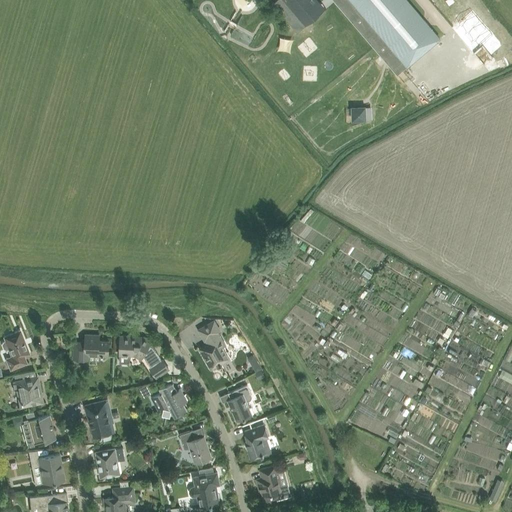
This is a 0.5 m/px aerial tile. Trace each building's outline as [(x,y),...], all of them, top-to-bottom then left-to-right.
[(278,0),(296,20),(304,13),(307,15),(321,3),(319,0),(278,0)] [(334,0),(398,74),(440,38),(407,0),(334,0)] [(258,43),(261,55),(273,51),(269,39),(258,43)] [(364,108),(353,108),(354,119),(365,118),(364,108)] [(208,324),(199,329),(205,340),(206,340),(208,343),(205,345),(200,348),(202,351),(212,368),(220,363),(221,365),(222,364),(222,363),(229,359),(223,346),(226,345),(219,332),(221,331),(215,320),(208,324)] [(29,353),(20,330),(4,336),(5,340),(3,341),(2,344),(3,348),(6,349),(9,348),(12,356),(6,358),(10,369),(27,362),(24,355),(29,353)] [(109,356),(109,341),(100,340),(100,335),(86,334),(86,342),(75,342),(74,357),(87,358),(91,355),(91,352),(98,352),(98,353),(101,356),(109,356)] [(120,354),(120,361),(121,363),(129,363),(131,355),(135,355),(142,358),(143,356),(144,357),(151,368),(157,377),(161,374),(169,368),(163,360),(162,360),(153,347),(149,345),(151,341),(145,337),(136,337),(121,336),(121,346),(120,354)] [(259,379),(265,376),(262,370),(256,373),(259,379)] [(37,382),(36,376),(26,378),(12,381),(14,391),(19,390),(22,407),(41,403),(40,397),(42,396),(39,381),(37,382)] [(175,416),(179,415),(188,410),(187,409),(186,409),(183,403),(188,400),(181,388),(177,390),(174,383),(160,387),(162,391),(151,397),(158,410),(163,407),(164,408),(170,409),(171,409),(175,416)] [(232,398),(228,399),(237,420),(244,417),(244,418),(252,415),(252,414),(254,413),(252,406),(249,407),(247,401),(251,399),(253,396),(248,384),(239,388),(230,392),(232,398)] [(95,402),(85,405),(88,415),(90,415),(94,430),(92,430),(94,438),(101,436),(101,437),(103,436),(104,441),(114,439),(112,432),(116,431),(111,409),(108,399),(95,402)] [(35,412),(26,414),(27,420),(36,418),(35,412)] [(29,428),(26,433),(31,436),(33,444),(44,441),(46,441),(56,438),(54,432),(53,428),(53,427),(53,426),(50,414),(40,416),(38,417),(36,418),(27,420),(29,428)] [(22,415),(12,418),(14,426),(22,424),(24,424),(24,422),(23,420),(22,415)] [(262,455),(271,452),(269,447),(265,445),(263,439),(269,437),(265,424),(245,430),(248,440),(246,441),(251,457),(260,454),(262,454),(262,455)] [(196,438),(193,430),(180,434),(184,448),(186,449),(190,447),(196,462),(202,460),(212,456),(205,435),(196,438)] [(99,451),(96,451),(99,466),(101,477),(111,475),(120,473),(118,461),(126,459),(123,447),(116,448),(115,448),(108,449),(99,451)] [(38,457),(38,456),(37,450),(29,452),(35,484),(43,482),(43,483),(53,481),(53,482),(55,481),(65,479),(62,464),(59,464),(57,454),(60,454),(60,453),(38,457)] [(302,452),(297,454),(298,457),(301,459),(304,458),(308,457),(306,451),(302,452)] [(262,477),(257,478),(260,488),(261,488),(262,491),(263,491),(265,500),(276,496),(277,499),(292,495),(289,485),(281,487),(277,470),(278,470),(276,465),(272,466),(270,466),(260,469),(262,477)] [(190,489),(189,492),(191,494),(193,496),(196,496),(198,496),(199,504),(200,506),(201,511),(206,511),(213,511),(212,506),(213,506),(213,504),(219,502),(219,500),(220,500),(219,493),(218,494),(216,485),(220,484),(218,472),(208,474),(194,477),(196,485),(194,485),(191,486),(190,489)] [(498,478),(490,498),(496,501),(504,481),(498,478)] [(126,511),(125,502),(135,501),(134,486),(114,488),(115,496),(105,497),(105,503),(107,503),(108,511),(126,511)] [(65,505),(65,502),(67,502),(68,501),(67,493),(30,497),(31,506),(39,505),(40,510),(49,509),(49,511),(67,511),(67,510),(69,509),(68,506),(67,505),(65,505)]
